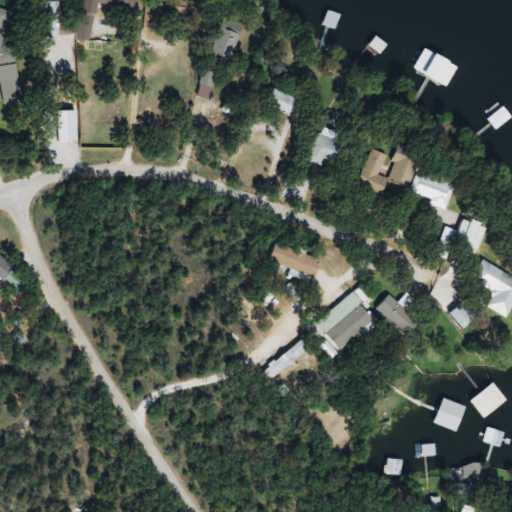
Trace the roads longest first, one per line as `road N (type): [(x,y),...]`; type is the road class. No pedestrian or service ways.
road 1 (residential): [(27,227),(61,192),(130,198),(435,291)]
road 2 (residential): [(194,511),(110,384),(44,242),(27,227)]
road 3 (residential): [(132,417),(286,245)]
